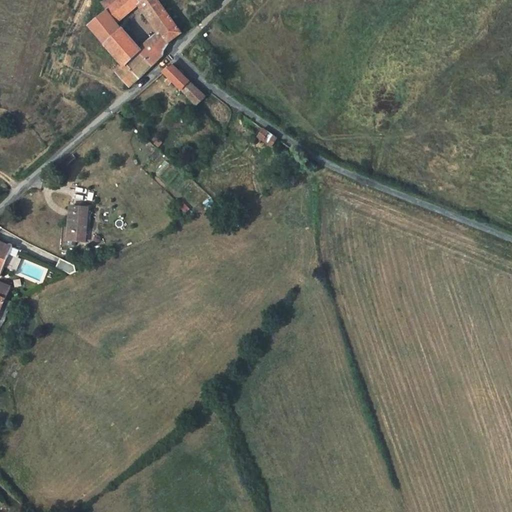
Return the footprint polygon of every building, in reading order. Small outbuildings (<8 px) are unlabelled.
[(159,2),(158,0),(104,0),(93,9),(100,17),(82,33),(115,73),(108,79),(117,91),(121,95),(155,65),(155,58),(161,53),(175,43),(154,6),(159,2)] [(155,80),(190,111),(198,104),(165,71),(155,80)] [(262,128),(257,138),(273,147),(279,137),(262,128)] [(254,138),(248,146),(263,157),(269,149),(254,138)] [(67,240),(82,242),(86,210),(72,208),(67,240)] [(0,275),(3,277),(17,249),(0,241),(0,275)] [(0,284),(0,283),(0,297),(8,301),(14,289),(0,284)] [(0,324),(3,325),(14,304),(8,301),(0,297),(0,324)]
